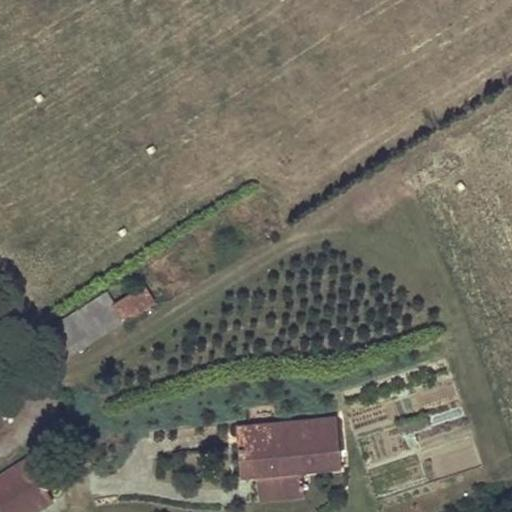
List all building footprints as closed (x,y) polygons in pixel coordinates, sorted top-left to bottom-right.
[(128,320),(154,303),(143,286),(111,307),(103,296),(54,327),(66,347),(123,312),(128,320)] [(123,312),(66,347),(71,355),(128,320),(123,312)] [(340,466),(336,424),(239,433),(242,475),(256,474),(291,470),(340,466)] [(31,460),(5,476),(7,480),(0,484),(0,511),(3,511),(48,483),(31,460)] [(293,493),(291,470),(256,474),(257,496),(293,493)]
